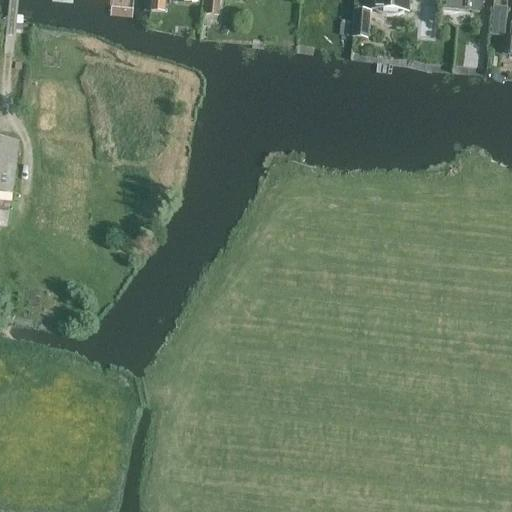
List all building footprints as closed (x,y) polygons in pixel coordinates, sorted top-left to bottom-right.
[(165,0),(150,0),(150,14),(151,14),(164,15),(165,0)] [(218,16),(219,0),(208,0),(207,15),(218,16)] [(373,0),(372,13),(378,13),(381,15),(387,17),(393,17),(398,17),(404,15),(409,15),(409,0),(373,0)] [(442,0),(443,1),(467,4),(467,12),(481,13),(482,0),(442,0)] [(504,39),(507,9),(493,8),(490,37),(504,39)] [(367,40),(369,14),(355,13),(353,39),(367,40)] [(485,73),(487,45),(488,45),(490,20),(472,18),(470,43),(465,43),(462,71),(485,73)] [(0,194),(15,196),(21,145),(0,142),(0,194)]
